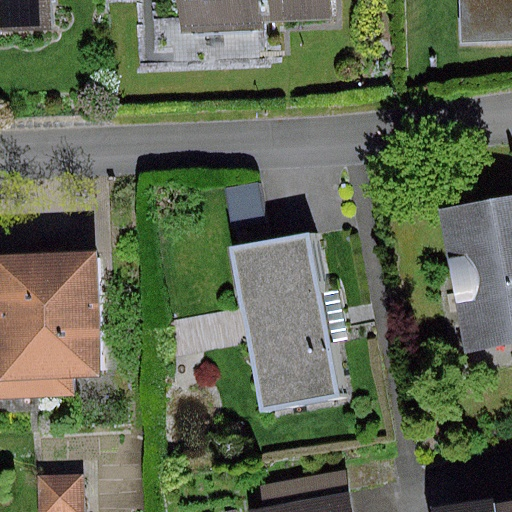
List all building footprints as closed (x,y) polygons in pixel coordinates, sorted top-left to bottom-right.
[(52,0),(0,0),(0,37),(54,37),(52,0)] [(191,0),(193,31),(345,25),(343,0),(191,0)] [(511,0),(464,0),(465,47),(511,46),(511,0)] [(511,199),(453,208),(473,354),(511,348),(511,199)] [(322,235),(244,250),(274,409),(352,395),(337,317),(322,235)] [(103,259),(6,262),(10,359),(0,358),(0,404),(80,402),(80,381),(108,380),(104,278),(103,259)] [(87,511),(87,477),(45,477),(45,511),(87,511)] [(359,511),(357,496),(270,511),(359,511)] [(511,511),(511,498),(454,507),(454,511),(511,511)]
